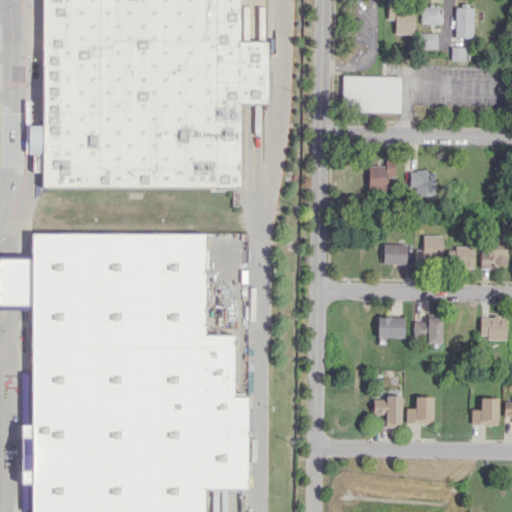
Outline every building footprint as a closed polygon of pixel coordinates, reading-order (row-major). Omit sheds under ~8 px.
[(40,0),(40,126),(23,126),(24,140),(24,153),(26,153),(26,154),(31,154),(31,172),(40,172),(41,187),(238,186),(238,104),(248,104),(265,104),(265,42),(249,42),(236,42),(236,0),(40,0)] [(412,34),(413,8),(386,7),(386,19),(394,20),(393,34),(412,34)] [(420,24),(439,24),(440,7),(420,7),(420,24)] [(454,37),(472,37),(472,8),(454,8),(454,37)] [(435,33),(420,33),(420,49),(436,49),(435,33)] [(400,77),(342,75),(341,111),(399,112),(400,77)] [(367,166),(367,191),(386,191),(386,177),(393,177),(393,160),(383,160),(383,166),(367,166)] [(433,196),(433,171),(408,171),(408,187),(414,187),(414,196),(433,196)] [(34,511),(207,511),(207,492),(226,492),(252,492),(252,398),(238,398),(238,337),(208,337),(208,234),(27,235),(28,259),(9,259),(1,260),(1,307),(9,307),(34,307),(35,425),(23,425),(23,511),(34,511)] [(421,249),(414,249),(414,262),(439,263),(440,235),(422,235),(421,249)] [(506,237),(481,236),(480,268),(497,269),(497,264),(505,264),(506,237)] [(405,244),(382,244),(382,263),(405,264),(405,244)] [(449,255),(448,267),(472,268),(473,247),(455,246),(454,255),(449,255)] [(376,337),(403,338),(403,317),(376,317),(376,337)] [(412,336),(425,337),(425,342),(440,343),(441,318),(426,317),(426,321),(412,321),(412,336)] [(479,317),(478,338),(505,338),(505,317),(479,317)] [(399,427),(400,395),(383,395),(383,399),(372,398),(372,414),(384,414),(384,427),(399,427)] [(432,397),(414,396),(413,408),(404,408),(404,423),(431,423),(432,397)] [(470,409),(470,424),(496,424),(497,398),(479,397),(479,409),(470,409)] [(502,417),(511,416),(511,399),(503,399),(502,417)]
